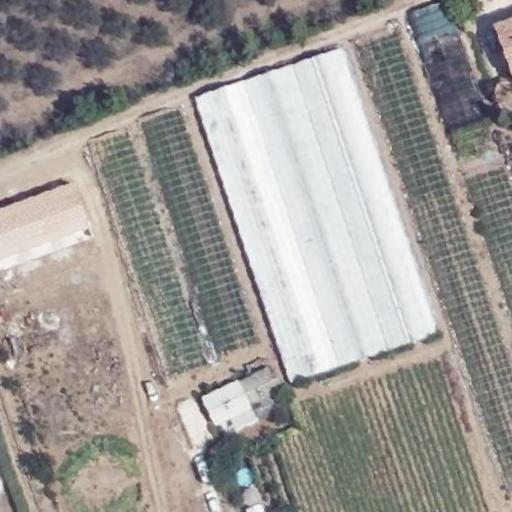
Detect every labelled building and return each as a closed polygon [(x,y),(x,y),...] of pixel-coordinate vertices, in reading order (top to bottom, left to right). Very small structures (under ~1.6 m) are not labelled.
[(444,0),(440,0),(407,12),(446,128),(484,115),(444,0)] [(511,20),(496,27),(511,72),(511,20)] [(341,48),(195,97),(291,382),(436,333),(341,48)] [(0,202),(0,256),(92,226),(76,178),(0,202)] [(221,420),(280,390),(268,367),(210,396),(221,420)]
